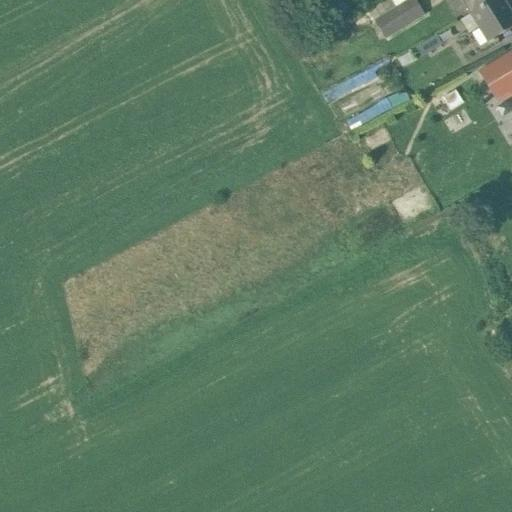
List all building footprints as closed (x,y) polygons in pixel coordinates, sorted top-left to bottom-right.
[(414,0),(411,0),(395,10),(405,26),(424,15),(414,0)] [(461,0),(470,14),(471,14),(493,0),(461,0)] [(511,15),(502,0),(493,0),(471,14),(488,42),(511,27),(511,15)] [(344,1),(331,8),(336,17),(349,11),(344,1)] [(395,10),(375,22),(385,38),(405,26),(395,10)] [(511,53),(481,73),(498,100),(511,91),(511,53)] [(458,93),(436,102),(440,113),(463,104),(458,93)] [(360,136),(377,169),(401,155),(383,123),(360,136)] [(402,226),(433,206),(419,185),(388,206),(402,226)]
